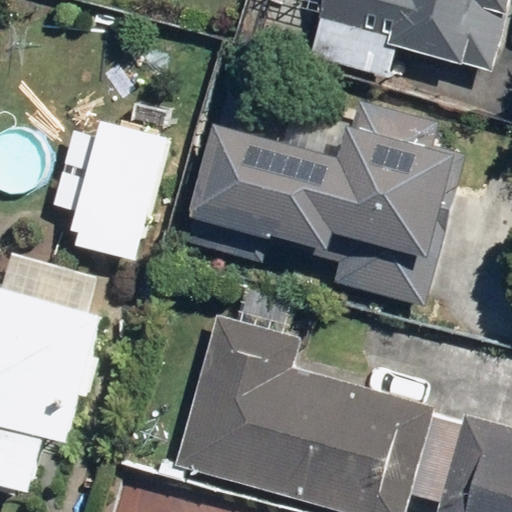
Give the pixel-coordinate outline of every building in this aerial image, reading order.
[(403,50),(500,75),(511,27),(511,0),(331,0),(316,59),(395,80),(403,50)] [(209,52),(156,34),(140,80),(193,98),(209,52)] [(239,73),(199,229),(279,250),(287,222),(354,239),(347,265),(440,289),(479,139),(445,130),(450,111),(367,89),(354,139),(291,123),(299,89),(239,73)] [(10,290),(0,287),(0,486),(38,496),(52,444),(76,450),(111,316),(96,313),(105,278),(19,256),(10,290)] [(309,341),(223,318),(183,471),(338,511),(413,511),(442,406),(301,369),(309,341)] [(511,511),(511,427),(471,417),(445,511),(511,511)]
